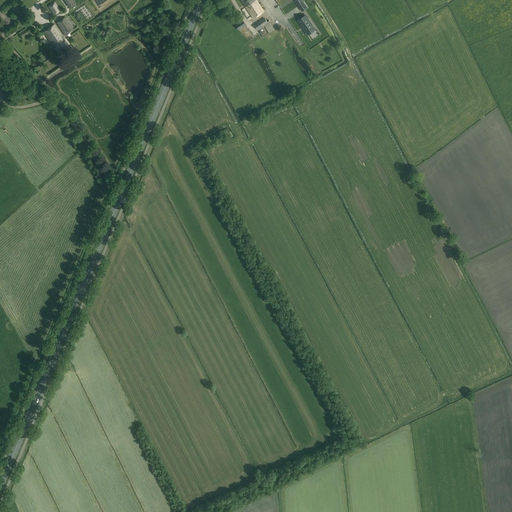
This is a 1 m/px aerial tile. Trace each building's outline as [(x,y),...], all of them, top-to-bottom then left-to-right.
[(254,18),(264,11),(256,0),(242,0),(242,1),(254,18)] [(302,11),(307,7),(302,0),(301,0),(297,3),(302,11)] [(54,14),(60,10),(55,2),(49,6),(54,14)] [(16,4),(10,8),(15,15),(21,11),(16,4)] [(304,29),(307,33),(314,28),(306,15),(298,20),(303,27),(303,26),(304,28),(304,29)] [(57,22),(66,35),(74,30),(65,17),(57,22)] [(267,21),(265,18),(254,26),(257,31),(270,22),(269,20),(267,21)] [(239,30),(246,25),(242,20),(235,25),(239,30)] [(44,31),(58,53),(68,46),(54,24),(44,31)] [(21,37),(31,30),(29,27),(19,34),(21,37)]
